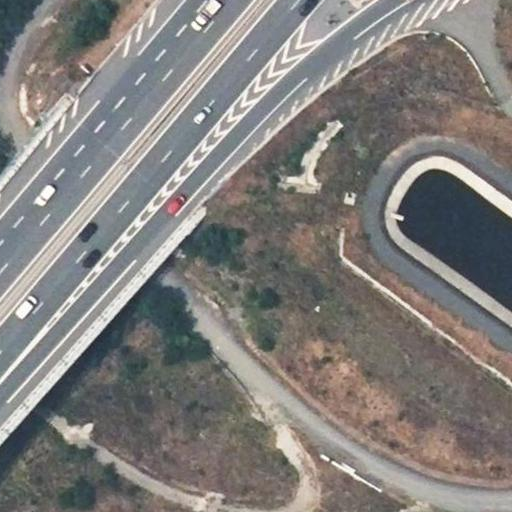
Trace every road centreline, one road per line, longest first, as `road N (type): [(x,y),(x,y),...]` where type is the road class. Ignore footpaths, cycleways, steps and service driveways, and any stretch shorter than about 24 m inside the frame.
road 1 (track): [(35,0),(11,40),(0,78),(3,110),(21,141),(166,295),(343,448),(407,481),(460,495),(511,495)]
road 2 (motorway): [(0,377),(173,209),(261,110),(395,0)]
road 3 (motorway): [(0,359),(302,0)]
road 4 (motorway): [(231,0),(104,151)]
road 5 (motorway): [(104,151),(0,274)]
